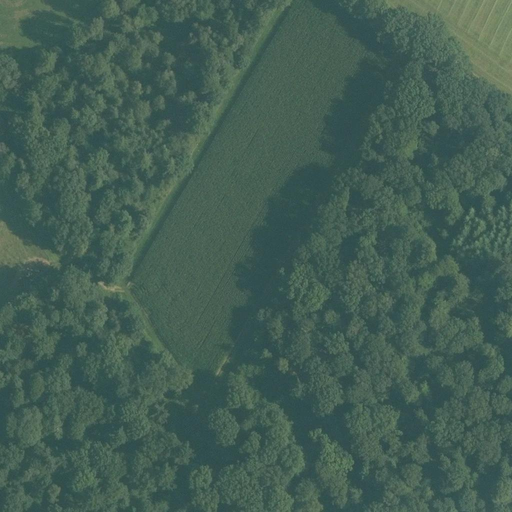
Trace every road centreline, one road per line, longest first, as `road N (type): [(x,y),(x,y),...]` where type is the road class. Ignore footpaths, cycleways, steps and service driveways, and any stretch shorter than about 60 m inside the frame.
road 1 (track): [(0,120),(240,511)]
road 2 (track): [(242,511),(321,475),(385,420),(473,306)]
